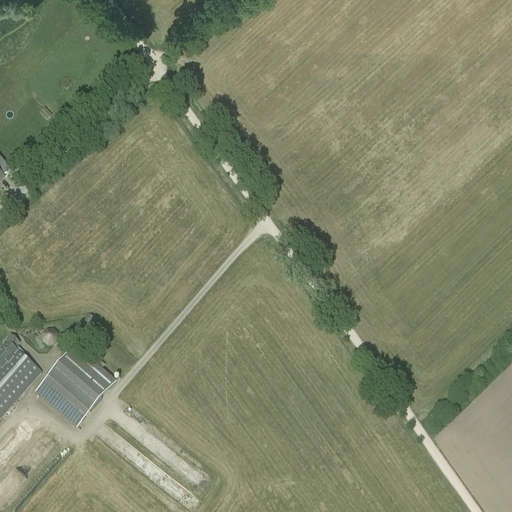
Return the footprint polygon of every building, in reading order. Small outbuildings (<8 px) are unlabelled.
[(36,148),(45,156),(56,146),(47,137),(36,148)] [(88,315),(80,323),(87,331),(96,322),(88,315)] [(43,346),(57,346),(57,331),(43,330),(43,346)] [(69,330),(59,340),(67,348),(77,338),(69,330)] [(103,355),(114,365),(132,345),(120,335),(103,355)] [(0,419),(41,373),(18,352),(20,349),(17,347),(19,345),(10,337),(5,343),(7,345),(0,352),(0,419)] [(75,348),(48,379),(36,393),(75,428),(115,383),(75,348)]
